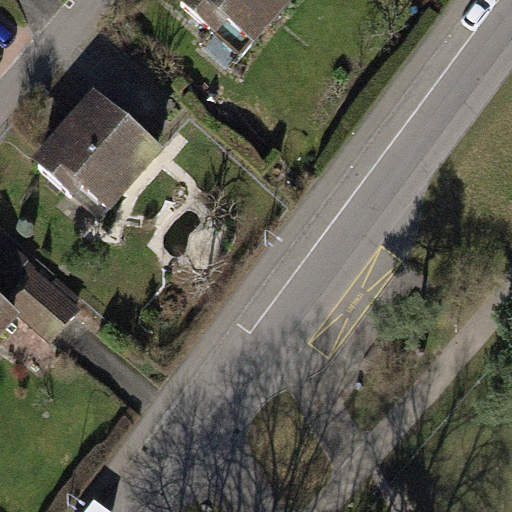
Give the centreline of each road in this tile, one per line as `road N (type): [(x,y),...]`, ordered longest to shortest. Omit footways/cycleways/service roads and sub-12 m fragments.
road 1 (residential): [(511,6),(133,511)]
road 2 (residential): [(0,113),(97,0)]
